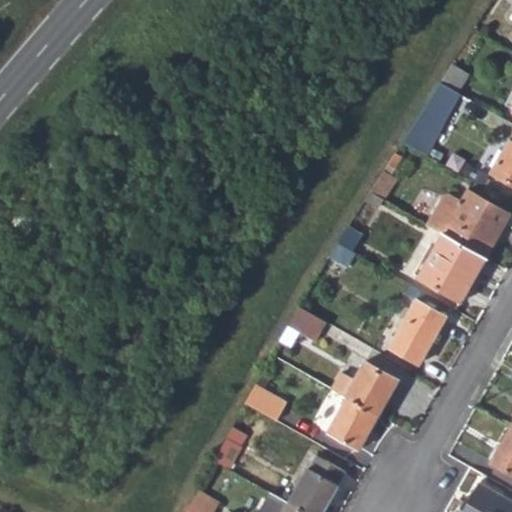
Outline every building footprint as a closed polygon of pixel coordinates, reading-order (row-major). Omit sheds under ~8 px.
[(427,156),(460,93),(441,81),(402,141),(427,156)] [(511,140),(510,139),(491,174),(511,184),(511,140)] [(402,158),(394,153),(387,165),(395,169),(402,158)] [(395,179),(383,171),(370,191),(383,199),(395,179)] [(467,189),(461,199),(443,233),(486,258),(510,214),(467,189)] [(378,207),(383,199),(370,191),(364,200),(378,207)] [(429,225),(443,233),(461,199),(453,196),(444,197),(429,225)] [(360,234),(348,226),(338,242),(351,250),(360,234)] [(462,301),(486,258),(443,233),(419,278),(462,301)] [(348,267),(355,253),(351,250),(338,242),(324,265),(338,273),(342,264),(348,267)] [(416,298),(435,308),(439,301),(411,284),(406,293),(416,298)] [(447,314),(435,308),(416,298),(390,346),(420,363),(447,314)] [(316,341),(325,322),(299,307),(289,325),(316,341)] [(344,374),(335,391),(346,398),(377,415),(398,378),(366,361),(356,380),(344,374)] [(287,403),(255,386),(246,404),(278,422),(287,403)] [(358,450),(377,415),(346,398),(327,432),(358,450)] [(228,436),(242,444),(247,433),(233,426),(228,436)] [(511,474),(511,426),(490,463),(511,474)] [(241,446),(226,439),(215,461),(229,469),(241,446)] [(326,497),(342,469),(315,454),(288,502),(306,511),(323,511),(331,499),(326,497)] [(326,497),(331,499),(346,472),(342,469),(326,497)] [(511,511),(511,501),(478,482),(468,499),(465,498),(461,506),(457,511),(511,511)] [(213,511),(219,502),(198,491),(187,509),(192,511),(213,511)] [(461,506),(465,498),(461,496),(457,504),(461,506)] [(306,511),(288,502),(282,511),(306,511)]
